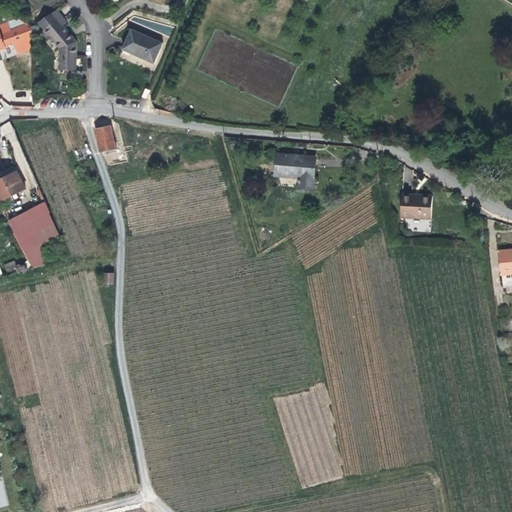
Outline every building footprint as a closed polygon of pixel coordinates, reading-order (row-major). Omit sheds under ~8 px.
[(67,23),(56,11),(39,22),(45,29),(42,31),(48,39),(50,37),(59,47),(59,69),(75,69),(75,41),(62,27),(67,23)] [(0,31),(0,50),(14,46),(18,55),(31,50),(32,27),(27,25),(7,33),(6,30),(4,29),(0,31)] [(131,29),(123,49),(154,62),(162,41),(131,29)] [(81,70),(70,70),(70,79),(82,79),(81,70)] [(155,110),(175,114),(178,97),(159,93),(155,110)] [(0,125),(0,129),(2,135),(13,131),(9,122),(0,125)] [(112,127),(96,131),(102,152),(117,148),(112,127)] [(296,158),(280,157),(279,177),(301,178),(301,189),(313,189),(315,159),(296,158)] [(7,172),(0,175),(0,200),(1,203),(27,189),(18,172),(9,177),(7,172)] [(421,195),(403,194),(402,217),(436,219),(438,196),(421,195)] [(9,222),(33,269),(45,265),(42,245),(60,236),(46,203),(28,212),(28,210),(15,216),(16,218),(9,222)] [(511,284),(511,251),(509,252),(499,253),(502,285),(511,284)] [(6,273),(17,269),(13,261),(3,264),(6,273)]
